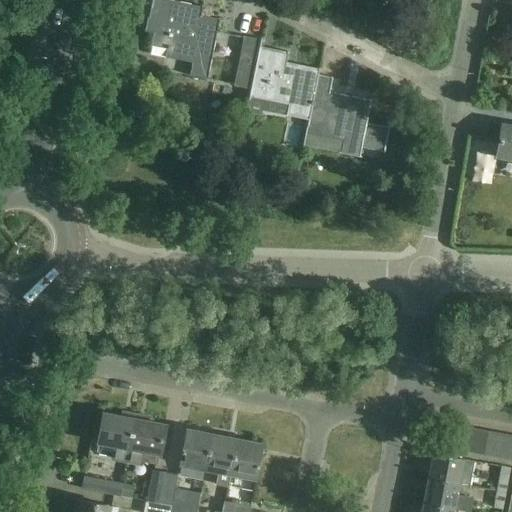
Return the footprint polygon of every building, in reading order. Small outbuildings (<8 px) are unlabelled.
[(156,0),(138,0),(135,18),(149,20),(147,32),(146,31),(146,33),(155,35),(152,48),(153,48),(153,47),(169,50),(167,59),(194,65),(191,78),(208,81),(220,21),(201,17),(202,15),(191,13),(192,7),(156,0)] [(309,121),(319,76),(320,71),(294,66),(293,69),(286,67),(289,54),(259,49),(250,96),(292,104),(289,117),(309,121)] [(333,79),(330,78),(319,76),(309,121),(308,127),(321,130),(320,136),(343,141),(340,154),(360,158),(362,148),(367,149),(367,150),(369,151),(370,151),(374,129),(366,127),(371,102),(354,99),(353,101),(346,100),(347,97),(330,94),(333,79)] [(511,127),(503,126),(497,157),(511,159),(511,127)] [(126,462),(134,419),(104,413),(97,453),(113,456),(112,459),(126,462)] [(158,464),(165,425),(134,419),(126,462),(141,464),(142,461),(158,464)] [(461,451),(466,428),(454,426),(449,449),(461,451)] [(473,453),(478,431),(466,428),(461,451),(473,453)] [(206,471),(213,435),(187,430),(180,466),(206,471)] [(485,455),(489,433),(478,431),(473,453),(485,455)] [(497,458),(501,435),(489,433),(485,455),(497,458)] [(229,488),(231,476),(238,440),(213,435),(206,471),(219,473),(216,485),(229,488)] [(508,460),(511,441),(511,436),(501,435),(497,458),(508,460)] [(256,481),(261,455),(263,445),(238,440),(231,476),(256,481)] [(470,488),(475,463),(465,461),(465,460),(433,454),(428,479),(459,485),(470,488)] [(511,470),(502,468),(498,493),(507,495),(511,470)] [(161,505),(166,474),(153,471),(148,502),(161,505)] [(172,506),(178,476),(166,474),(161,505),(172,507),(172,506)] [(120,496),(122,484),(84,477),(82,488),(120,496)] [(457,496),(459,485),(428,479),(423,504),(454,510),(463,511),(470,511),(473,499),(457,496)] [(504,511),(507,495),(498,493),(495,509),(504,511)] [(116,511),(117,509),(117,508),(79,501),(77,511),(116,511)] [(250,511),(251,506),(226,501),(224,511),(250,511)] [(170,511),(172,507),(161,505),(148,502),(146,502),(144,511),(170,511)]
